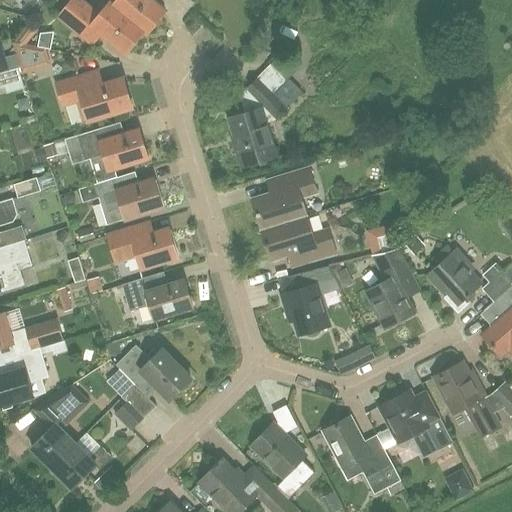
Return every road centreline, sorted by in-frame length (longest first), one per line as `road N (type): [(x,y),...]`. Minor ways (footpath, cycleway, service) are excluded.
road 1 (unclassified): [(264,362),(252,348),(168,96),(177,47)]
road 2 (unclassified): [(114,511),(264,362)]
road 3 (residential): [(264,362),(348,387),(445,341)]
